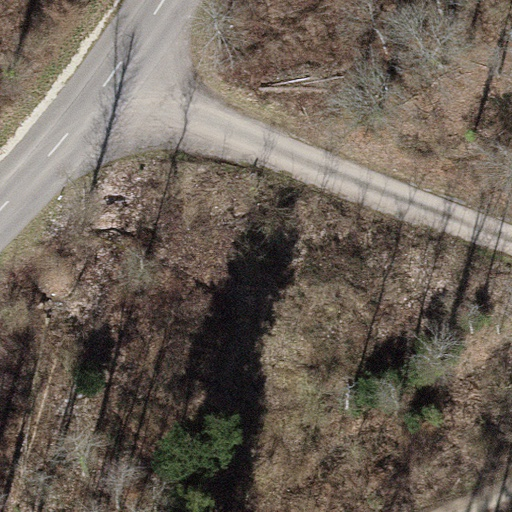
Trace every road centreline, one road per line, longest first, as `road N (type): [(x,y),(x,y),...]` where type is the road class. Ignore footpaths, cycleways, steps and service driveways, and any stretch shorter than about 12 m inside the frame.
road 1 (track): [(115,75),(171,114),(511,242)]
road 2 (tertiary): [(0,215),(115,75),(162,0)]
